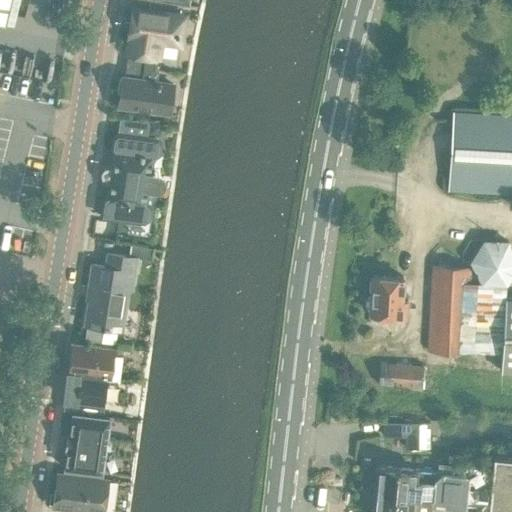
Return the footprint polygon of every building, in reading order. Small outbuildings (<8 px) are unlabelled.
[(0,0),(0,17),(4,19),(8,0),(0,0)] [(126,63),(158,68),(160,56),(158,55),(160,40),(179,43),(184,16),(132,8),(125,50),(128,51),(126,63)] [(156,80),(158,68),(126,63),(124,75),(122,75),(117,103),(167,111),(172,83),(156,80)] [(511,115),(453,112),(448,188),(511,191),(511,115)] [(149,121),(147,133),(154,134),(160,130),(161,123),(149,121)] [(100,213),(99,215),(108,216),(142,222),(147,218),(149,206),(146,203),(144,202),(146,190),(150,191),(151,191),(152,192),(154,192),(156,192),(158,191),(159,191),(159,190),(160,189),(162,188),(163,187),(163,185),(164,183),(164,181),(163,180),(163,178),(162,177),(161,176),(161,175),(159,174),(158,173),(156,173),(154,173),(153,173),(149,172),(151,158),(153,158),(157,154),(159,144),(155,140),(119,133),(114,138),(112,148),(115,151),(107,196),(111,199),(107,202),(103,201),(101,213),(100,213)] [(469,259),(469,260),(462,260),(461,265),(430,263),(425,349),(464,351),(464,349),(502,352),(506,295),(507,283),(511,275),(511,245),(508,239),(483,238),(469,259)] [(84,323),(86,324),(84,338),(101,341),(103,326),(118,329),(125,287),(131,288),(136,257),(106,252),(104,266),(91,264),(87,288),(90,288),(84,323)] [(401,276),(370,274),(368,295),(366,297),(366,304),(368,306),(368,311),(404,314),(406,286),(400,286),(401,276)] [(501,370),(511,370),(511,295),(506,295),(501,370)] [(72,341),(67,371),(119,378),(124,348),(72,341)] [(419,386),(421,386),(428,386),(429,374),(422,373),(423,363),(378,360),(377,383),(409,385),(408,388),(419,388),(419,386)] [(67,371),(62,408),(100,413),(106,377),(67,371)] [(105,437),(108,419),(109,417),(72,412),(72,414),(70,431),(66,431),(64,447),(68,447),(65,465),(65,464),(64,467),(101,472),(101,470),(103,452),(112,454),(114,438),(105,437)] [(403,420),(382,421),(382,424),(382,436),(404,437),(404,445),(416,445),(416,436),(428,436),(428,420),(403,420)] [(430,497),(372,491),(369,511),(511,511),(511,459),(492,457),(491,469),(437,463),(436,471),(432,470),(430,497)] [(374,464),(372,491),(430,497),(432,470),(413,468),(409,465),(402,464),(397,467),(374,464)] [(56,471),(51,505),(86,511),(101,511),(107,479),(56,471)]
